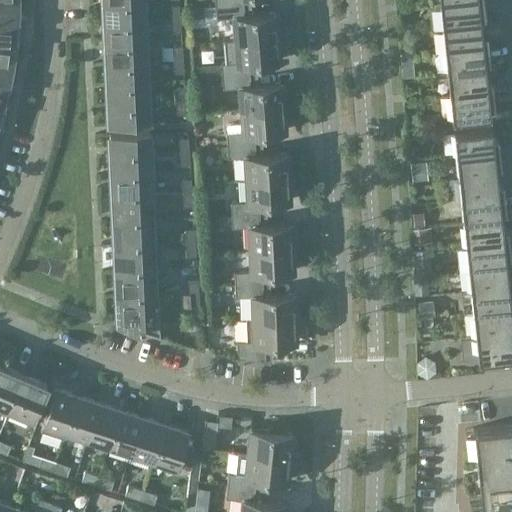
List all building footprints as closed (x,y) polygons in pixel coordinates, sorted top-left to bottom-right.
[(0,0),(0,19),(13,20),(14,0),(0,0)] [(143,0),(126,0),(102,1),(103,22),(144,20),(143,0)] [(481,0),(464,0),(438,3),(441,26),(478,22),(478,13),(483,13),(481,0)] [(242,3),(214,5),(215,18),(232,16),(234,38),(280,34),(279,18),(274,18),(273,10),(272,10),(272,11),(243,14),(242,3)] [(169,18),(178,18),(178,4),(168,5),(169,18)] [(179,31),(178,18),(169,18),(170,32),(179,31)] [(0,41),(11,43),(13,20),(0,19),(0,41)] [(145,40),(144,20),(103,22),(104,42),(145,40)] [(479,30),(478,22),(441,26),(443,49),(486,44),(485,30),(479,30)] [(282,50),(280,34),(234,38),(236,61),(219,62),(220,75),(248,72),(247,61),(276,59),(278,59),(277,51),(282,50)] [(146,61),(145,40),(104,42),(105,63),(146,61)] [(0,63),(8,65),(11,43),(0,41),(0,63)] [(155,59),(168,59),(168,45),(155,44),(155,59)] [(483,67),(483,59),(488,58),(486,44),(443,49),(446,72),(483,67)] [(172,59),(181,58),(180,45),(171,45),(172,59)] [(182,72),(181,58),(172,59),(173,72),(182,72)] [(146,61),(105,63),(106,83),(147,81),(146,61)] [(411,65),(399,66),(400,75),(412,74),(411,65)] [(484,76),(483,67),(446,72),(448,94),(486,90),(491,90),(490,75),(484,76)] [(249,84),(248,72),(220,75),(222,87),(238,86),(240,108),(286,104),(285,88),(280,88),(279,80),(278,80),(278,81),(249,84)] [(148,102),(147,81),(106,83),(107,103),(148,102)] [(175,100),(184,99),(183,85),(174,86),(175,100)] [(491,90),(486,90),(448,94),(450,116),(439,117),(439,125),(471,122),(470,115),(488,113),(487,105),(493,104),(491,90)] [(185,113),(184,99),(175,100),(175,113),(185,113)] [(148,102),(107,103),(108,124),(149,122),(148,102)] [(225,144),(253,142),(253,130),(282,129),(283,129),(283,121),(287,121),(286,104),(240,108),(242,130),(225,132),(225,144)] [(454,152),(492,148),(497,147),(496,133),(491,134),(490,125),(452,129),(454,152)] [(109,156),(150,154),(149,131),(108,132),(109,156)] [(177,137),(178,151),(188,150),(187,137),(177,137)] [(243,155),(245,178),(291,175),(290,158),(285,159),(285,150),(283,151),(254,154),(253,142),(225,144),(226,156),(243,155)] [(495,171),(494,162),(499,162),(497,147),(492,148),(454,152),(457,175),(495,171)] [(188,150),(178,151),(179,164),(188,164),(188,150)] [(109,156),(110,180),(151,178),(150,154),(109,156)] [(459,198),(497,194),(502,193),(501,179),(496,179),(495,171),(457,175),(459,198)] [(230,213),(258,212),(257,200),(286,199),(288,199),(287,191),(292,191),(291,175),(245,178),(246,200),(229,201),(230,213)] [(180,178),(181,191),(190,191),(189,177),(180,178)] [(110,180),(111,203),(152,201),(151,178),(110,180)] [(224,187),(237,188),(237,179),(209,178),(209,204),(224,204),(224,187)] [(190,191),(181,191),(182,205),(191,205),(190,191)] [(500,216),(499,208),(504,207),(502,193),(497,194),(459,198),(462,221),(500,216)] [(111,203),(112,227),(154,225),(152,201),(111,203)] [(258,223),(258,212),(230,213),(230,222),(230,226),(247,225),(249,247),(295,245),(294,229),(289,229),(289,221),(288,221),(258,223)] [(230,213),(217,214),(218,222),(230,222),(230,213)] [(462,221),(464,243),(507,239),(506,225),(500,225),(500,216),(462,221)] [(220,235),(217,221),(204,223),(207,237),(220,235)] [(112,227),(113,251),(155,249),(154,225),(112,227)] [(425,227),(409,229),(411,243),(427,241),(425,227)] [(183,228),(184,242),(194,241),(193,228),(183,228)] [(504,262),(504,254),(509,253),(507,239),(464,243),(467,266),(504,262)] [(194,241),(184,242),(185,255),(195,255),(194,241)] [(296,261),(295,245),(249,247),(250,270),(233,271),(233,283),(261,282),(261,270),(290,269),(290,270),(291,270),(291,262),(296,261)] [(113,251),(115,274),(156,272),(155,249),(113,251)] [(505,271),(504,262),(467,266),(469,289),(511,284),(511,283),(511,270),(505,271)] [(423,293),(422,271),(410,272),(411,293),(423,293)] [(156,272),(115,274),(116,298),(157,296),(156,272)] [(187,278),(188,292),(197,291),(196,278),(187,278)] [(262,293),(261,282),(233,283),(234,295),(250,295),(251,317),(298,315),(297,299),(293,299),(292,291),(291,291),(291,292),(262,293)] [(509,308),(508,299),(511,298),(511,284),(469,289),(471,312),(509,308)] [(197,291),(188,292),(189,305),(198,305),(197,291)] [(450,319),(447,307),(438,310),(434,294),(410,301),(418,328),(450,319)] [(159,335),(157,296),(116,298),(117,322),(159,335)] [(474,335),(511,331),(511,330),(511,316),(510,316),(509,308),(471,312),(474,335)] [(298,332),(298,315),(251,317),(252,339),(235,340),(236,356),(264,359),(264,340),(293,339),(293,340),(294,340),(294,332),(298,332)] [(511,353),(511,330),(511,331),(474,335),(476,358),(511,353)] [(459,358),(470,357),(466,335),(455,336),(459,358)] [(23,374),(2,365),(0,368),(0,404),(8,408),(23,374)] [(45,383),(23,374),(8,408),(31,417),(31,416),(30,416),(44,384),(45,384),(45,383)] [(62,435),(64,429),(76,394),(53,386),(52,387),(53,388),(43,421),(42,420),(41,421),(42,422),(40,428),(62,435)] [(64,429),(86,436),(98,401),(76,394),(64,429)] [(98,401),(86,436),(108,443),(119,408),(98,401)] [(141,415),(119,408),(108,443),(129,450),(141,415)] [(163,422),(141,415),(129,450),(151,457),(163,422)] [(216,420),(203,418),(200,446),(213,448),(216,420)] [(186,430),(163,422),(151,457),(175,465),(175,464),(174,464),(185,431),(186,431),(186,430)] [(511,511),(511,422),(472,427),(474,450),(475,462),(476,471),(479,496),(480,502),(468,503),(469,511),(511,511)] [(246,451),(292,456),(294,440),(289,439),(290,431),(289,431),(289,432),(250,428),(250,427),(249,426),(246,451)] [(0,439),(0,450),(6,453),(9,444),(0,439)] [(291,472),(292,456),(246,451),(244,473),(227,471),(225,484),(253,487),(255,475),(284,479),(284,480),(285,480),(286,472),(291,472)] [(37,465),(51,469),(55,460),(40,455),(37,465)] [(55,460),(51,469),(66,474),(69,465),(55,460)] [(80,479),(95,484),(98,474),(83,469),(80,479)] [(98,474),(95,484),(109,488),(112,479),(98,474)] [(194,480),(194,493),(220,494),(221,481),(194,480)] [(138,498),(141,488),(127,484),(124,493),(138,498)] [(252,498),(253,487),(225,484),(224,496),(241,498),(239,511),(286,511),(287,510),(282,509),(283,501),(281,501),(252,498)] [(156,493),(141,488),(138,498),(152,502),(156,493)] [(31,511),(10,504),(7,511),(44,511),(49,500),(37,496),(31,511)] [(0,511),(7,511),(10,504),(0,500),(0,511)] [(57,511),(61,504),(49,500),(44,511),(57,511)]
